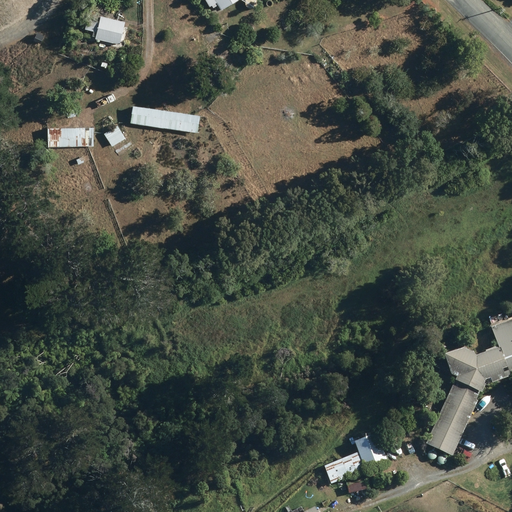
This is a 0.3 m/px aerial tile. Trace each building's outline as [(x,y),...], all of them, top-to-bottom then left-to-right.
[(191,0),(186,0),(178,8),(189,22),(202,12),(191,0)] [(208,0),(214,9),(221,5),(223,9),(238,0),(208,0)] [(246,6),(247,7),(249,9),(250,10),(251,10),(253,10),(254,10),(255,9),(256,9),(257,8),(258,7),(259,6),(260,5),(260,3),(260,2),(260,1),(259,0),(244,0),(245,0),(245,2),(245,3),(245,4),(245,5),(246,6)] [(95,31),(94,38),(123,43),(126,21),(102,17),(102,20),(88,18),(86,30),(95,31)] [(134,105),(132,122),(201,131),(203,114),(134,105)] [(95,127),(49,126),(49,146),(95,148),(95,127)] [(453,372),(459,375),(428,444),(432,445),(431,445),(430,446),(429,447),(428,448),(428,449),(427,449),(427,450),(427,451),(427,452),(427,453),(427,454),(427,455),(428,456),(428,457),(429,458),(430,459),(431,459),(432,460),(433,460),(434,460),(435,460),(436,460),(437,460),(437,461),(438,461),(438,462),(439,462),(439,463),(440,463),(440,464),(441,464),(442,465),(443,465),(444,465),(445,465),(446,465),(447,465),(448,464),(449,464),(450,463),(451,462),(452,461),(452,460),(453,459),(453,458),(453,457),(453,456),(453,455),(456,456),(488,385),(511,376),(511,372),(511,371),(511,319),(507,321),(504,311),(489,317),(498,341),(495,342),(496,346),(479,357),(468,346),(447,353),(453,372)] [(325,464),(332,483),(390,463),(379,433),(357,441),(361,451),(325,464)] [(372,478),(348,482),(350,493),(374,488),(372,478)]
